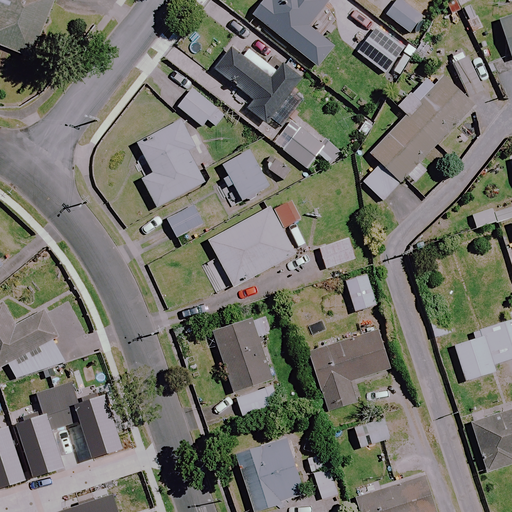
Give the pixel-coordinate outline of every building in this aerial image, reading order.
[(51,0),(0,0),(0,46),(28,58),(51,0)] [(317,69),(333,48),(307,27),(326,3),(323,0),(266,0),(252,18),(317,69)] [(421,19),(399,2),(388,16),(410,33),(421,19)] [(511,60),(511,17),(498,21),(511,61),(511,60)] [(378,29),(357,53),(384,75),(404,51),(378,29)] [(297,87),(276,72),(276,73),(254,56),(248,64),(235,54),(219,75),(253,102),(246,111),(273,132),(282,120),(275,115),(297,87)] [(470,55),(452,64),(468,99),(486,90),(470,55)] [(399,184),(473,108),(443,78),(433,88),(424,80),(397,108),(407,118),(370,156),(380,166),(362,184),(381,203),(399,184)] [(201,129),(207,122),(214,128),(221,120),(213,114),(216,110),(192,91),(177,110),(201,129)] [(195,148),(183,123),(137,145),(153,176),(142,181),(156,209),(205,185),(189,152),(195,148)] [(324,148),(298,129),(281,151),(307,170),(324,148)] [(269,189),(249,152),(221,167),(241,204),(269,189)] [(202,226),(192,206),(166,220),(175,240),(202,226)] [(295,256),(269,209),(208,242),(233,289),(295,256)] [(354,261),(346,233),(317,241),(325,270),(354,261)] [(376,308),(367,275),(345,281),(354,314),(376,308)] [(13,324),(7,308),(0,310),(0,369),(9,366),(15,382),(66,362),(46,312),(13,324)] [(277,403),(250,321),(212,334),(239,415),(277,403)] [(511,360),(511,321),(471,335),(473,341),(453,347),(465,384),(495,374),(493,367),(511,360)] [(389,371),(376,332),(307,354),(327,414),(356,404),(350,384),(389,371)] [(511,411),(471,424),(486,473),(511,464),(511,411)] [(353,429),(359,450),(388,442),(381,420),(353,429)] [(259,511),(306,496),(286,438),(232,456),(237,471),(251,511),(259,511)] [(337,497),(324,454),(307,460),(320,502),(337,497)] [(433,511),(429,498),(423,479),(355,501),(358,511),(433,511)] [(0,511),(27,511),(23,496),(13,499),(10,486),(0,488),(0,511)]
